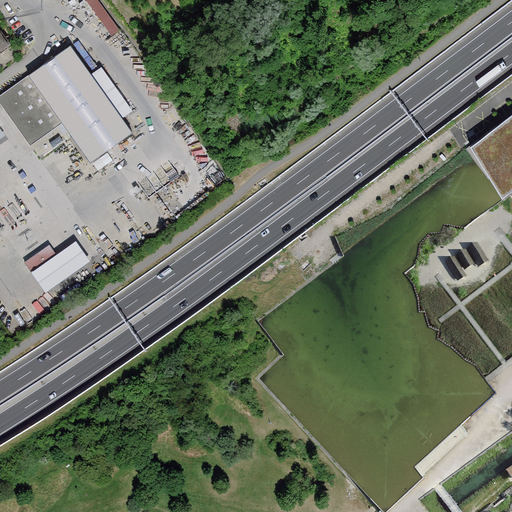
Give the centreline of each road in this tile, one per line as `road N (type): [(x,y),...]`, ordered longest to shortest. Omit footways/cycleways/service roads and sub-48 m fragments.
road 1 (motorway): [(0,423),(179,302),(511,52)]
road 2 (motorway): [(511,21),(237,228),(0,391)]
